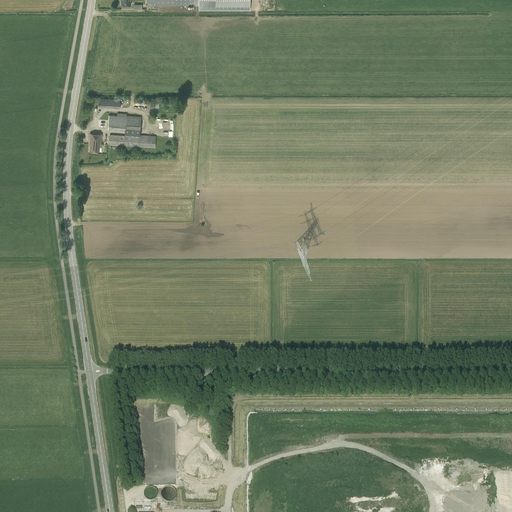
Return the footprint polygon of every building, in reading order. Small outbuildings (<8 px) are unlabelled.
[(99,107),(119,108),(120,99),(99,98),(99,107)] [(154,147),(155,136),(139,135),(141,117),(126,116),(126,117),(108,115),(107,129),(125,130),(124,136),(110,135),(109,144),(112,145),(112,148),(116,148),(116,145),(154,147)] [(99,152),(99,147),(102,147),(102,143),(101,143),(102,134),(90,133),(89,143),(90,143),(89,151),(99,152)] [(173,501),(176,498),(177,495),(175,491),(172,488),(168,487),(164,488),(162,491),(161,495),(162,499),(165,502),(169,503),(173,501)] [(154,501),(157,498),(157,495),(156,491),(154,489),(150,488),(147,489),(144,492),(144,495),(145,499),(147,501),(151,502),(154,501)]
